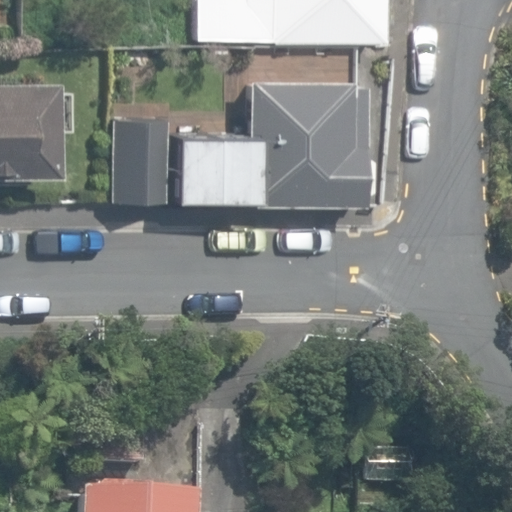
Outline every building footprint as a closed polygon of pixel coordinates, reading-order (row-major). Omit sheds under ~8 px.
[(190,0),(191,40),(372,37),(371,0),(190,0)] [(239,199),(239,203),(353,203),(353,191),(359,188),(358,158),(353,154),(353,145),(340,145),(339,79),(239,79),(239,132),(167,132),(167,199),(239,199)] [(0,80),(0,172),(45,172),(43,80),(0,80)] [(103,127),(104,204),(156,202),(154,126),(103,127)] [(71,459),(133,463),(136,408),(75,404),(71,459)] [(366,479),(408,480),(409,447),(367,446),(366,479)] [(182,511),(183,502),(147,499),(138,489),(98,485),(87,495),(77,494),(76,511),(182,511)]
